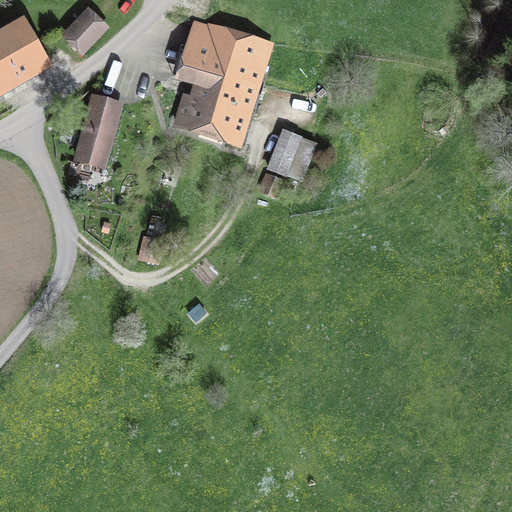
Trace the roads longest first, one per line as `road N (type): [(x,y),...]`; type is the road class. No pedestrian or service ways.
road 1 (track): [(67,232),(130,279),(195,256),(244,191),(267,103)]
road 2 (track): [(0,357),(55,287),(66,251),(61,213),(17,121)]
road 3 (unclassified): [(162,0),(59,93),(0,129)]
